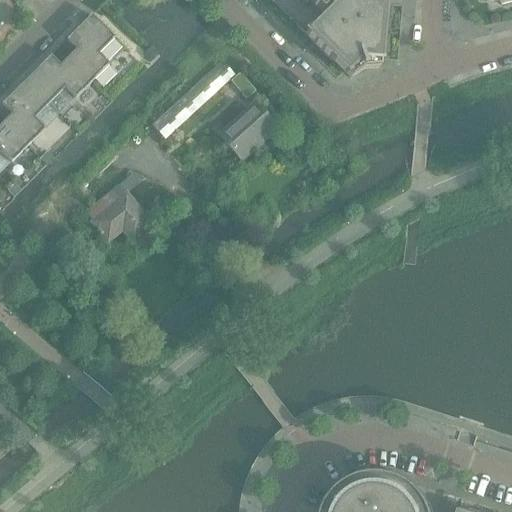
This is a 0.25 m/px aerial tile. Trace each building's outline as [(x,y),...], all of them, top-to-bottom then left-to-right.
[(269,0),(271,2),(271,3),(272,4),(273,3),(289,20),(288,20),(290,21),(304,35),(331,7),(337,13),(340,9),(346,9),(347,2),(384,5),(384,0),(269,0)] [(378,69),(381,42),(382,43),(385,5),(384,5),(347,2),(346,9),(340,9),(337,13),(331,7),(304,35),(331,61),(332,60),(350,79),(363,70),(378,69)] [(75,51),(67,59),(73,64),(91,83),(108,66),(97,56),(113,40),(90,17),(66,41),(75,51)] [(150,48),(143,56),(150,63),(157,55),(150,48)] [(57,61),(33,85),(56,108),(71,92),(82,103),(96,88),(91,83),(73,64),(66,70),(57,61)] [(163,140),(234,74),(221,61),(150,126),(163,140)] [(56,108),(33,85),(28,80),(1,106),(11,115),(5,121),(33,150),(39,144),(30,134),(56,108)] [(261,144),(276,131),(253,105),(218,137),(238,160),(258,141),(261,144)] [(0,163),(13,150),(23,160),(33,150),(5,121),(0,126),(0,163)] [(46,152),(39,159),(46,166),(53,159),(46,152)] [(14,184),(7,191),(14,198),(21,191),(14,184)] [(152,226),(118,186),(84,214),(90,222),(88,223),(106,245),(121,232),(130,244),(152,226)] [(429,511),(425,502),(419,495),(412,489),(404,483),(395,480),(386,477),(376,477),(367,478),(357,481),(348,485),(341,490),(334,497),(333,498),(327,506),(324,511),(429,511)]
